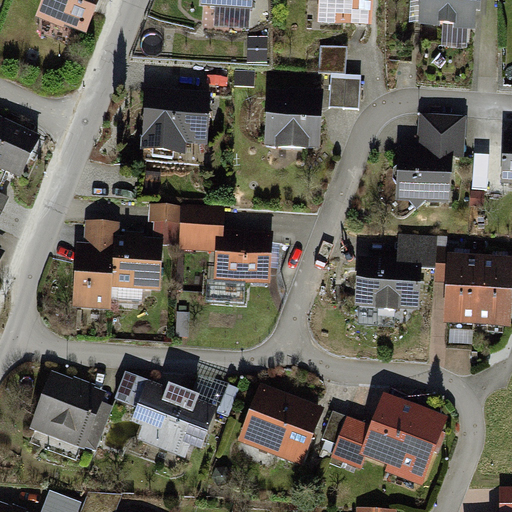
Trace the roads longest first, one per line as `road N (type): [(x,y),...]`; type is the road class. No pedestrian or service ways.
road 1 (residential): [(287,354),(366,136),(385,109),(416,100),(511,109)]
road 2 (residential): [(449,511),(478,442),(466,400),(421,376),(355,373),(287,354)]
road 3 (residential): [(287,354),(232,364),(103,357),(23,341)]
road 4 (residential): [(23,341),(26,290),(88,129)]
road 5 (residential): [(88,129),(137,0)]
